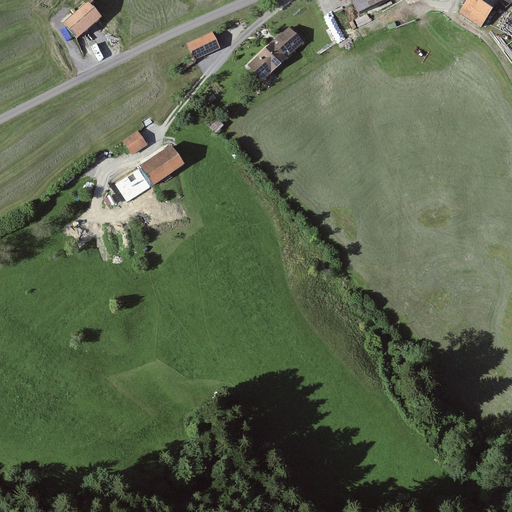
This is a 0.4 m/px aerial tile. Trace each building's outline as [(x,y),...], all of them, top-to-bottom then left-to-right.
[(349,0),(358,18),(396,0),(349,0)] [(469,0),(458,17),(478,30),(490,13),(505,0),(469,0)] [(100,21),(88,6),(59,28),(71,43),(100,21)] [(212,34),(187,45),(193,62),(219,51),(218,48),(236,37),(231,28),(214,40),(212,34)] [(253,64),(247,69),(260,84),(286,62),(284,60),(301,45),(288,30),(251,62),(253,64)] [(137,134),(124,141),(132,156),(146,148),(137,134)] [(118,193),(110,198),(115,208),(124,203),(125,205),(183,168),(171,148),(113,185),(118,193)]
